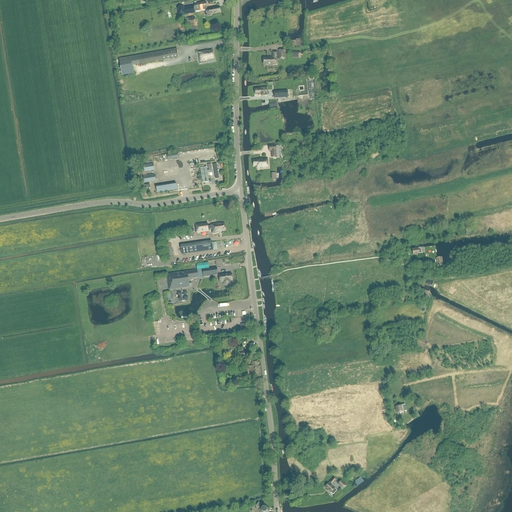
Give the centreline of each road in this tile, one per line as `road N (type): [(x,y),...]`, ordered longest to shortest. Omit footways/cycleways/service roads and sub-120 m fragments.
road 1 (unclassified): [(276,511),(240,190)]
road 2 (unclassified): [(0,219),(240,190)]
road 3 (unclassified): [(240,190),(236,0)]
